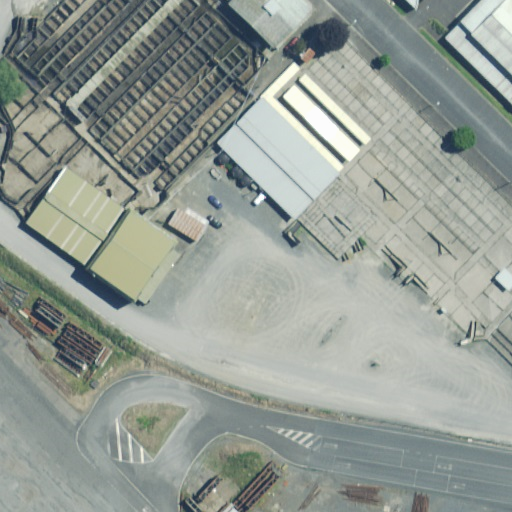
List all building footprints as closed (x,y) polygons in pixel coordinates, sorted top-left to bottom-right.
[(59,0),(2,56),(49,102),(140,194),(154,181),(162,189),(203,148),(251,100),(239,88),(269,59),(214,4),(217,0),(59,0)] [(316,12),(303,0),(217,0),(214,4),(269,59),(316,12)] [(396,0),(406,8),(407,0),(396,0)] [(511,54),(511,1),(510,0),(482,0),(445,37),(488,79),(511,54)] [(511,54),(488,79),(511,103),(511,54)] [(330,174),(251,100),(203,148),(283,223),(330,174)] [(165,247),(60,167),(16,224),(120,304),(165,247)] [(205,223),(180,207),(169,225),(195,241),(205,223)]
